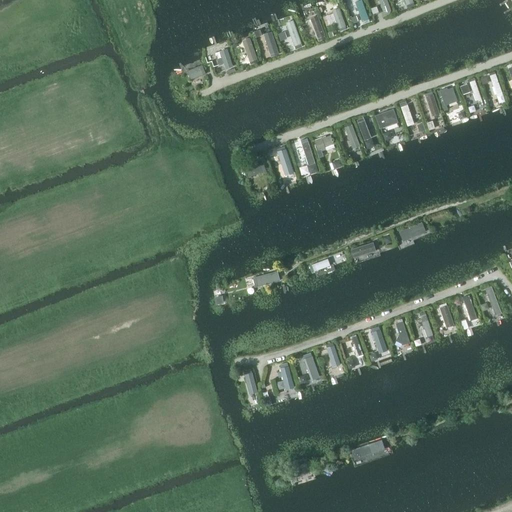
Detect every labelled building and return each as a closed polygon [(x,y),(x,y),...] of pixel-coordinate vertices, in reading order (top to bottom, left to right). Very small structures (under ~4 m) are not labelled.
[(186,71),(190,80),(204,75),(200,65),(186,71)] [(453,89),(440,93),(442,98),(441,98),(442,102),(441,102),(442,105),(444,104),(445,105),(457,101),(453,89)] [(394,109),(375,116),(380,129),(399,122),(394,109)] [(314,139),(319,151),(325,148),(325,147),(334,143),(331,135),(326,137),(326,135),(314,139)] [(244,167),(248,177),(266,170),(262,159),(252,162),(252,160),(243,163),(243,164),(241,165),(242,168),(244,167)] [(422,221),(399,231),(403,240),(426,230),(422,221)] [(375,249),(372,241),(349,248),(351,256),(375,249)] [(327,257),(309,263),(312,272),(330,266),(327,257)] [(280,281),(277,271),(255,276),(256,279),(253,280),(255,286),(258,285),(258,286),(280,281)] [(372,453),(369,444),(356,447),(359,457),(372,453)] [(293,466),(296,476),(309,473),(307,463),(300,465),(300,462),(293,464),(294,466),(293,466)]
